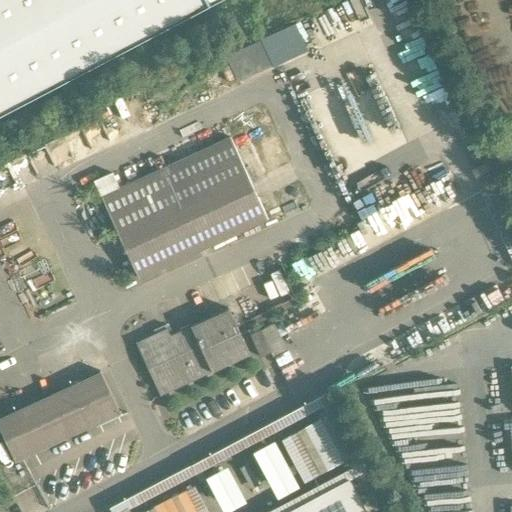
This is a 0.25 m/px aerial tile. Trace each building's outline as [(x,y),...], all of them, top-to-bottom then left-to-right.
[(0,0),(0,117),(209,8),(204,0),(0,0)] [(290,22),(222,52),(234,79),(302,50),(290,22)] [(46,141),(55,166),(89,153),(80,128),(46,141)] [(230,138),(119,189),(112,173),(94,181),(139,279),(268,219),(230,138)] [(228,309),(170,336),(164,324),(153,329),(155,334),(136,342),(161,396),(249,354),(228,309)] [(272,325),(250,335),(260,358),(271,353),(272,357),(284,351),(272,325)] [(100,371),(0,417),(0,430),(15,463),(120,415),(100,371)] [(318,415),(275,436),(298,480),(340,459),(318,415)] [(366,511),(349,480),(288,511),(366,511)]
